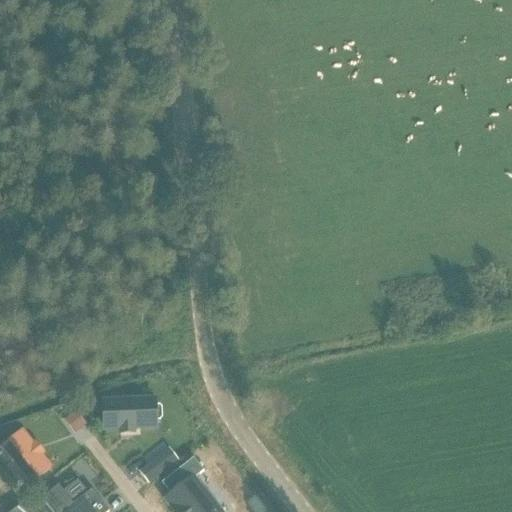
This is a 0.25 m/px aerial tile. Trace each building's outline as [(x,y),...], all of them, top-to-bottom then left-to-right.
[(152,402),(104,403),(105,429),(153,427),(152,402)] [(75,414),(66,421),(76,433),(85,426),(75,414)] [(21,435),(2,450),(29,484),(48,469),(21,435)] [(187,484),(165,501),(172,511),(218,511),(194,480),(203,473),(193,460),(177,472),(187,484)] [(155,461),(140,473),(148,484),(164,472),(155,461)] [(58,487),(41,500),(50,511),(107,511),(91,491),(73,505),(58,487)]
